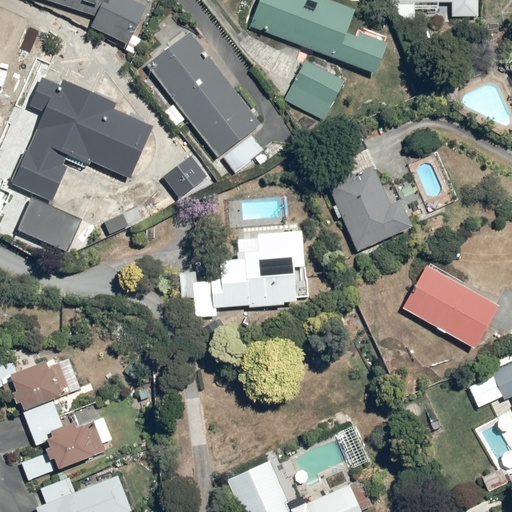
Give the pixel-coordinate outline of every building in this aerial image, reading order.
[(45,0),(94,17),(90,32),(133,45),(150,5),(134,0),(45,0)] [(390,45),(387,44),(391,36),(363,24),(359,33),(352,30),(358,14),(324,0),(263,0),(252,28),(378,76),(390,45)] [(413,0),(414,6),(453,5),(454,20),(482,19),(481,0),(413,0)] [(237,173),(257,158),(264,168),(274,161),(260,140),(254,132),(262,127),(195,35),(149,68),(177,103),(164,113),(177,131),(190,121),(220,161),(226,157),(237,173)] [(348,83),(305,61),(285,101),(328,123),(348,83)] [(120,105),(46,77),(33,110),(44,115),(30,151),(25,149),(11,186),(57,204),(75,157),(138,181),(158,129),(117,113),(120,105)] [(376,168),(333,191),(360,255),(417,229),(403,199),(394,204),(376,168)] [(240,259),(214,260),(215,308),(301,306),(300,266),(307,265),(306,233),(262,234),(262,253),(255,254),(255,242),(240,243),(240,259)] [(504,302),(432,261),(405,309),(477,349),(504,302)] [(116,263),(77,277),(89,312),(128,298),(116,263)] [(107,417),(98,420),(91,405),(63,418),(56,402),(80,391),(65,356),(44,365),(36,346),(0,355),(0,391),(17,388),(28,413),(23,415),(38,449),(49,445),(51,450),(22,463),(30,482),(60,469),(62,473),(112,451),(109,445),(117,441),(107,417)] [(511,366),(493,375),(506,403),(511,400),(511,366)] [(364,511),(351,483),(295,508),(273,460),(229,479),(242,511),(364,511)] [(511,463),(483,476),(490,492),(511,482),(511,463)] [(72,479),(44,490),(49,504),(37,508),(38,511),(133,511),(134,511),(121,476),(77,493),(72,479)]
